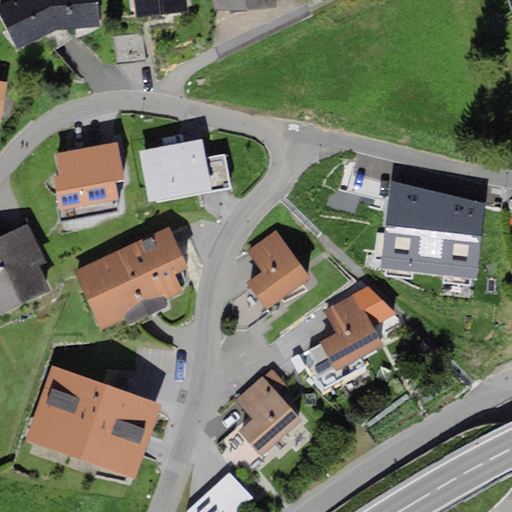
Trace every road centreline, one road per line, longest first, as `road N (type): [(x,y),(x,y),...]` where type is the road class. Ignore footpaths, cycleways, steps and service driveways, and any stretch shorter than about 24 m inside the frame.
road 1 (residential): [(160,511),(198,391),(215,264),(232,222),(282,169),(301,132)]
road 2 (residential): [(0,169),(51,119),(134,96),(301,132)]
road 3 (residential): [(511,390),(374,463),(310,511)]
road 4 (residential): [(511,177),(301,132)]
road 5 (primary): [(511,445),(390,511)]
